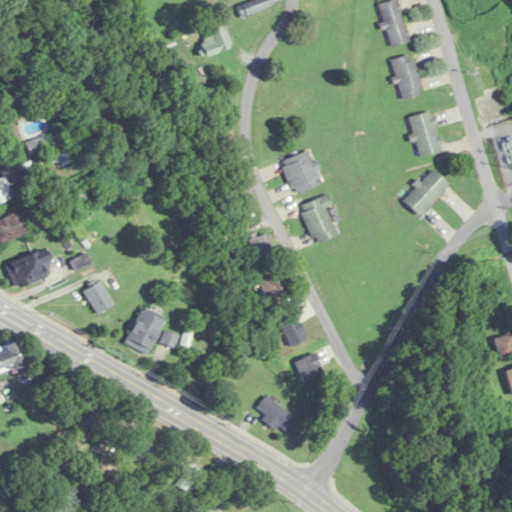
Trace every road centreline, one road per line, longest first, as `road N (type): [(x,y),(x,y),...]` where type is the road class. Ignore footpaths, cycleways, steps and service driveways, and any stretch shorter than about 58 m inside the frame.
road 1 (residential): [(362,408),(250,164),(243,132),(254,70),(287,0)]
road 2 (tertiary): [(332,511),(0,307)]
road 3 (residential): [(309,493),(459,237),(511,201)]
road 4 (residential): [(511,261),(433,0)]
